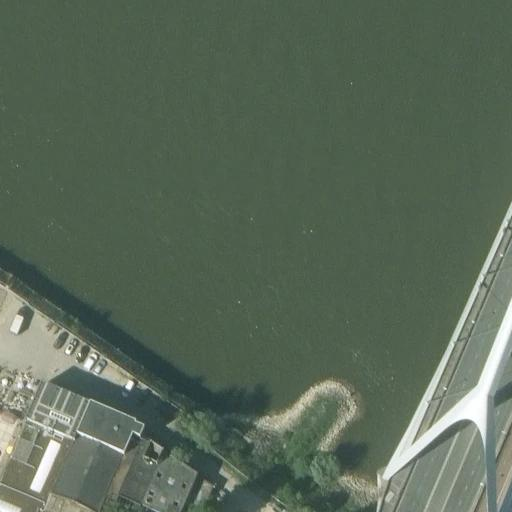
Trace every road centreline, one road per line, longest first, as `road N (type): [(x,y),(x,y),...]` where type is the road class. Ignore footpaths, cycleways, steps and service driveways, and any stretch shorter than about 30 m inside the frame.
road 1 (primary): [(511,262),(405,511)]
road 2 (primary): [(451,511),(511,370)]
